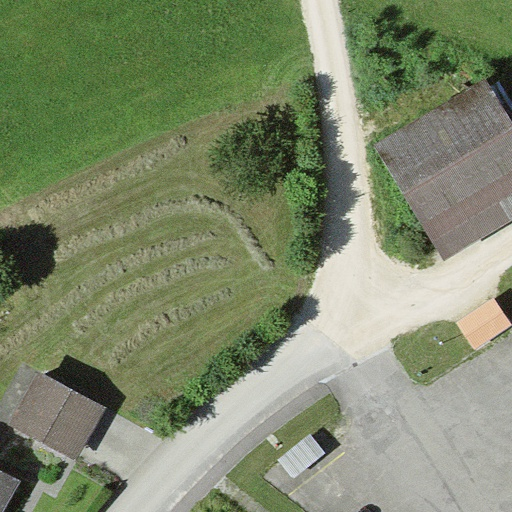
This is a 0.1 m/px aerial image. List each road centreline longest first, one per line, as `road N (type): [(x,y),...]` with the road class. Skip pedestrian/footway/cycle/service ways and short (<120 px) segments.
road 1 (residential): [(350,324),(342,121),(316,0)]
road 2 (residential): [(131,511),(209,428),(281,367),(350,324)]
road 3 (residential): [(350,324),(427,293),(511,241)]
